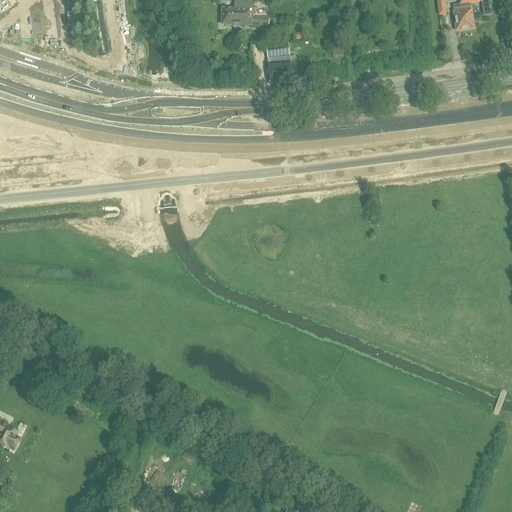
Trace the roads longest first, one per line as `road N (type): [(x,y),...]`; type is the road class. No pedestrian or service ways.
road 1 (unclassified): [(511,78),(214,106),(111,92),(0,52)]
road 2 (unclassified): [(0,200),(511,142)]
road 3 (unclassified): [(335,511),(186,423),(0,332)]
road 4 (primary): [(325,132),(101,110),(0,81)]
road 5 (primary): [(0,103),(183,139),(265,141),(325,132)]
road 6 (primary): [(511,108),(325,132)]
